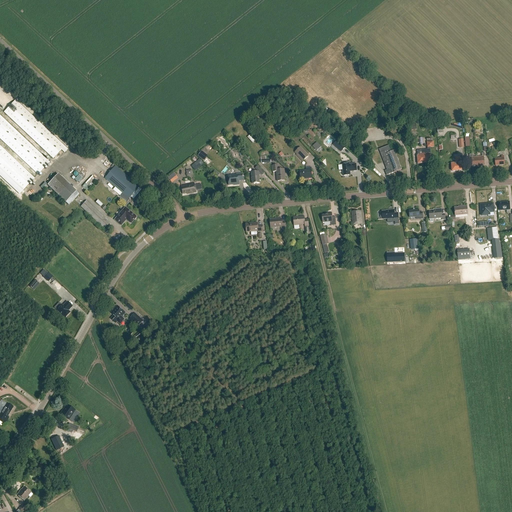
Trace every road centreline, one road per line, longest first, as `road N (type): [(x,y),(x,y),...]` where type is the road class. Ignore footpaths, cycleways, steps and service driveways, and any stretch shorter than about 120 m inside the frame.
road 1 (tertiary): [(181,218),(511,181)]
road 2 (tertiary): [(0,460),(41,408),(128,258),(158,231)]
road 3 (unclassified): [(181,218),(174,202),(0,39)]
